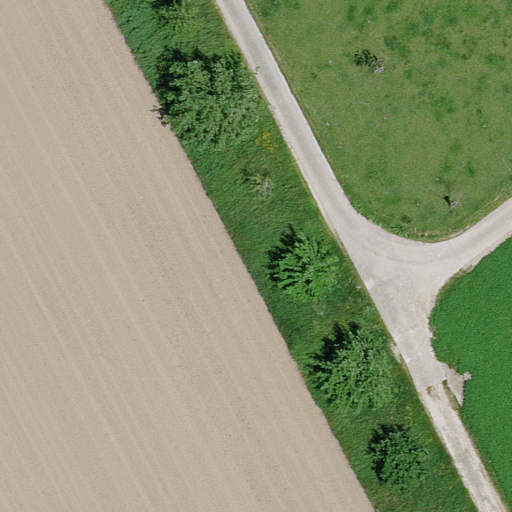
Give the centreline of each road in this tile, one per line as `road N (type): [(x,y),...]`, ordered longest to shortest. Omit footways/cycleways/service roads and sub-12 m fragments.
road 1 (residential): [(389,307),(228,0)]
road 2 (track): [(496,511),(389,307)]
road 3 (track): [(511,214),(389,307)]
